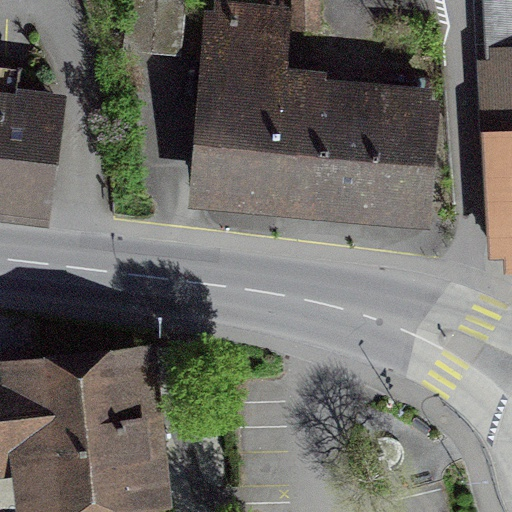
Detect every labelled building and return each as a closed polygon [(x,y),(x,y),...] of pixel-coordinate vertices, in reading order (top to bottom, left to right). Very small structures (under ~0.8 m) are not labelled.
[(128,0),(124,50),(181,55),(186,0),(128,0)] [(278,6),(219,0),(201,186),(420,205),(428,115),(269,100),(278,6)] [(511,0),(488,0),(491,47),(511,46),(511,0)] [(511,46),(491,47),(491,60),(478,61),(488,261),(505,260),(506,274),(511,273),(511,46)] [(0,196),(43,202),(56,106),(13,101),(12,110),(0,108),(0,196)] [(22,365),(0,367),(0,460),(33,458),(36,497),(150,485),(138,362),(23,374),(22,365)]
